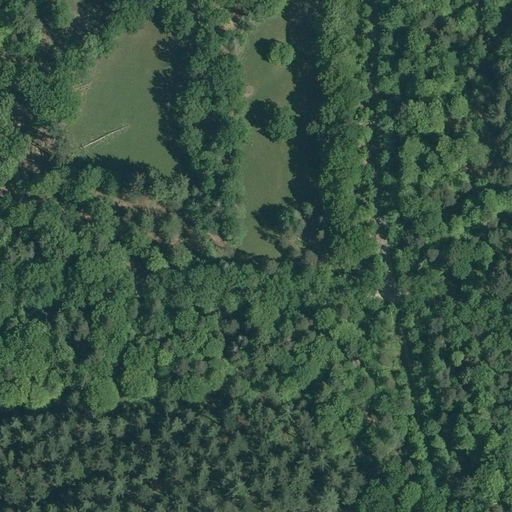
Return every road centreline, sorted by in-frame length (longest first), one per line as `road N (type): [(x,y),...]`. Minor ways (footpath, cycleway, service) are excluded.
road 1 (track): [(0,293),(396,297)]
road 2 (unclassified): [(375,0),(376,181),(396,297)]
road 3 (track): [(396,297),(423,457),(387,511)]
